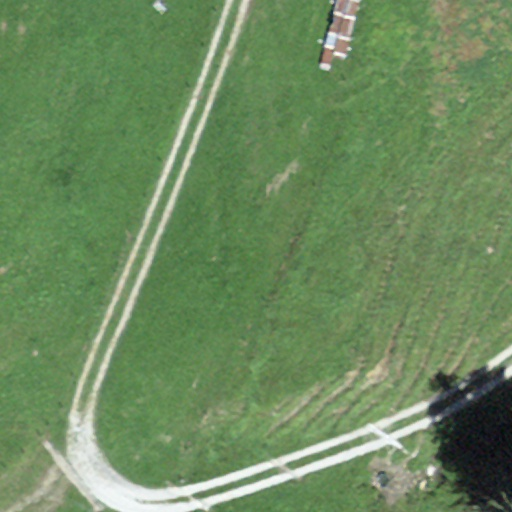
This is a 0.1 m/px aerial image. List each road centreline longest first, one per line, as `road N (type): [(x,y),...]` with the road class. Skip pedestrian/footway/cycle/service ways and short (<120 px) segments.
road 1 (track): [(86,464),(84,408),(246,0)]
road 2 (track): [(511,357),(415,418),(186,500),(144,503),(110,493),(86,464)]
